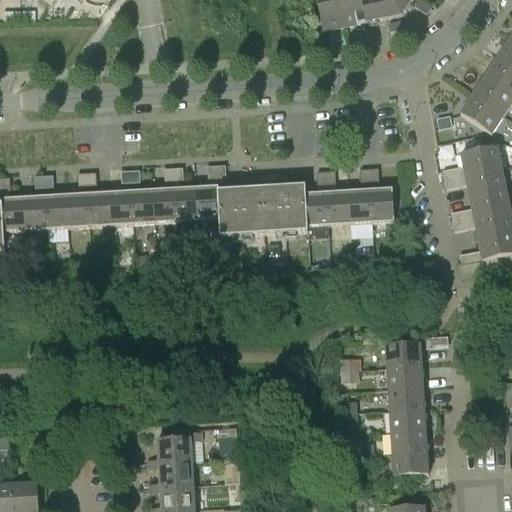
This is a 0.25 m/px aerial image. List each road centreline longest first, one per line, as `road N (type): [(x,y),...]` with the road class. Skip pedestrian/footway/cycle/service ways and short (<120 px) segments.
road 1 (residential): [(0,103),(360,82),(409,67)]
road 2 (residential): [(442,259),(409,67)]
road 3 (residential): [(458,511),(457,341)]
